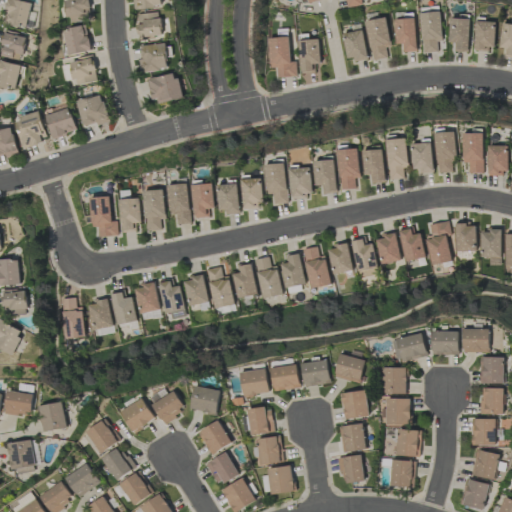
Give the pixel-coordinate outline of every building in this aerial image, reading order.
[(32,2),(18,0),(8,0),(6,24),(28,27),(32,2)] [(91,19),(87,0),(63,0),(68,24),(91,19)] [(133,0),(134,9),(163,7),(162,0),(133,0)] [(345,0),(347,8),(362,5),(361,0),(345,0)] [(139,40),(162,39),(161,12),(137,14),(139,40)] [(420,13),(422,53),(437,52),(437,41),(442,41),(440,12),(420,13)] [(388,58),(386,48),(391,47),(385,17),(365,21),(373,60),(388,58)] [(449,43),(457,43),(456,52),(469,52),(470,19),(450,18),(449,43)] [(415,19),(395,20),(396,44),(404,44),(404,52),(416,51),(415,19)] [(475,50),(495,50),(496,22),(476,21),(475,50)] [(505,58),(511,57),(511,24),(502,24),(500,48),(505,49),(505,58)] [(91,51),(87,26),(63,30),(67,55),(91,51)] [(347,61),(367,59),(364,31),(344,33),(347,61)] [(27,38),(5,33),(0,53),(0,54),(22,60),(27,38)] [(297,77),(296,62),(291,62),(289,37),(269,38),(270,68),(277,68),(277,78),(297,77)] [(300,40),(301,72),(316,72),(316,65),(322,65),(321,39),(300,40)] [(138,59),(140,73),(169,69),(165,43),(141,47),(143,59),(138,59)] [(92,58),(69,64),(75,86),(98,80),(92,58)] [(0,87),(17,90),(21,65),(0,60),(0,87)] [(156,105),(184,98),(176,72),(149,80),(156,105)] [(76,101),(83,126),(96,123),(97,126),(110,122),(102,94),(76,101)] [(78,131),(70,107),(45,115),(53,139),(78,131)] [(14,120),(23,148),(48,140),(39,112),(14,120)] [(0,129),(0,155),(5,154),(6,158),(19,155),(11,126),(0,129)] [(436,132),(438,173),(453,172),(452,159),(458,159),(456,131),(436,132)] [(464,163),(470,163),(470,173),(484,173),(484,133),(464,133),(464,163)] [(388,139),(389,179),(404,179),(404,168),(409,167),(408,138),(388,139)] [(434,171),(433,142),(412,143),(414,172),(434,171)] [(489,174),(509,175),(510,146),(489,145),(489,174)] [(356,189),(356,179),(360,179),(360,149),(340,149),(341,189),(356,189)] [(366,176),(372,175),(374,184),(387,182),(383,149),(363,152),(366,176)] [(336,158),(315,159),(316,185),(324,185),(325,194),(337,193),(336,158)] [(289,203),(287,163),(266,164),(267,194),(274,194),(275,204),(289,203)] [(292,197),(312,197),(311,168),(291,168),(292,197)] [(262,178),(243,179),(244,209),(263,209),(262,178)] [(171,215),(177,215),(178,225),(192,224),(190,183),(169,185),(171,215)] [(195,218),(211,218),(210,209),(215,209),(214,184),(194,185),(195,218)] [(220,213),(241,212),(239,184),(218,185),(220,213)] [(162,219),(166,219),(165,190),(146,190),(147,231),(162,230),(162,219)] [(111,197),(91,198),(92,227),(99,227),(99,237),(119,236),(118,221),(112,221),(111,197)] [(121,199),(122,232),(137,231),(136,223),(142,223),(141,198),(121,199)] [(453,261),(445,221),(429,225),(431,235),(426,236),(432,265),(453,261)] [(476,224),(455,224),(456,252),(477,251),(476,224)] [(421,233),(414,234),(413,228),(400,230),(406,261),(426,258),(421,233)] [(481,257),(489,257),(489,265),(501,265),(500,230),(481,230),(481,257)] [(376,238),(381,264),(400,261),(396,234),(376,238)] [(372,243),(366,245),(364,236),(351,240),(359,272),(378,267),(372,243)] [(329,247),(332,274),(352,272),(349,245),(329,247)] [(303,249),(311,288),(331,284),(325,255),(319,256),(317,246),(303,249)] [(289,263),(282,264),(285,287),(305,285),(300,254),(288,256),(289,263)] [(271,267),(269,256),(255,259),(263,299),(283,295),(277,265),(271,267)] [(21,259),(0,259),(0,285),(22,285),(21,259)] [(232,274),(238,298),(258,293),(251,263),(239,265),(241,272),(232,274)] [(206,269),(215,309),(236,304),(229,276),(223,277),(221,266),(206,269)] [(209,302),(204,276),(184,280),(189,306),(209,302)] [(166,318),(186,313),(180,285),(174,287),(172,278),(159,281),(166,318)] [(134,288),(141,313),(160,308),(154,283),(134,288)] [(111,294),(118,326),(136,322),(130,290),(111,294)] [(4,315),(28,315),(27,292),(4,292),(4,315)] [(62,298),(64,338),(84,337),(83,307),(76,307),(76,298),(62,298)] [(88,304),(94,330),(114,325),(108,299),(88,304)] [(141,313),(142,320),(161,318),(160,311),(141,313)] [(0,348),(11,355),(24,333),(0,318),(0,348)] [(490,329),(464,329),(464,352),(490,352),(490,329)] [(433,354),(459,355),(459,331),(433,331),(433,354)] [(428,356),(423,333),(392,340),(398,363),(428,356)] [(366,359),(340,355),(335,378),(361,383),(366,359)] [(504,357),(480,357),(480,383),(504,384),(504,357)] [(305,387),(331,383),(328,360),(302,364),(305,387)] [(271,368),(275,392),(301,388),(297,364),(271,368)] [(383,394),(407,394),(407,368),(383,367),(383,394)] [(270,394),(267,369),(242,372),(244,396),(270,394)] [(191,409),(217,414),(221,391),(196,385),(191,409)] [(504,388),(481,388),(480,414),(503,414),(504,388)] [(165,423),(187,409),(175,390),(153,405),(165,423)] [(34,394),(8,391),(5,413),(32,416),(34,394)] [(342,392),(344,418),(368,417),(366,391),(342,392)] [(121,411),(134,432),(156,419),(144,398),(121,411)] [(411,399),(387,398),(386,424),(410,425),(411,399)] [(39,406),(44,432),(67,427),(62,402),(39,406)] [(251,436),(275,432),(270,406),(247,411),(251,436)] [(121,440),(106,418),(87,432),(102,454),(121,440)] [(472,445),(495,446),(495,419),(472,419),(472,445)] [(199,431),(210,455),(232,445),(221,421),(199,431)] [(344,453),(367,449),(362,423),(339,427),(344,453)] [(396,456),(420,457),(421,430),(398,429),(396,456)] [(261,466),(284,462),(280,436),(256,440),(261,466)] [(8,444),(12,472),(38,468),(33,440),(8,444)] [(117,481),(135,469),(120,447),(102,458),(117,481)] [(499,454),(477,450),(473,476),(494,480),(499,454)] [(206,463),(217,486),(238,476),(228,453),(206,463)] [(344,484),(365,481),(361,454),(339,458),(344,484)] [(391,487),(415,487),(415,461),(391,460),(391,487)] [(100,483),(87,463),(66,478),(79,497),(100,483)] [(270,494),(294,492),(292,466),(269,468),(270,494)] [(120,484),(135,506),(154,492),(139,471),(120,484)] [(222,490),(234,511),(237,511),(256,501),(243,478),(222,490)] [(483,510),(490,485),(467,478),(460,504),(483,510)] [(41,496),(51,511),(55,511),(74,499),(62,481),(41,496)] [(143,511),(173,511),(161,493),(140,507),(143,511)] [(114,511),(104,496),(85,508),(87,511),(114,511)] [(45,511),(36,497),(14,511),(45,511)] [(498,511),(511,511),(511,500),(503,498),(498,511)]
